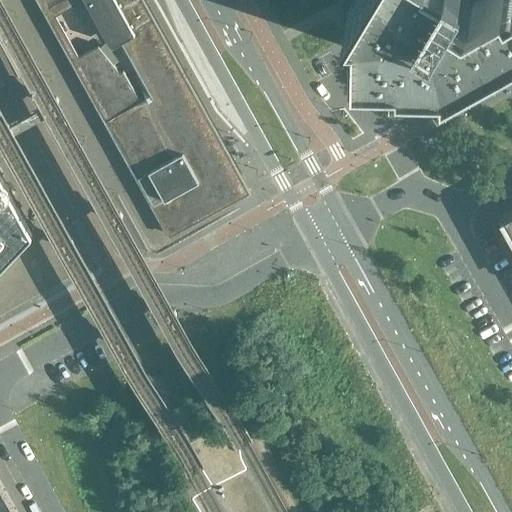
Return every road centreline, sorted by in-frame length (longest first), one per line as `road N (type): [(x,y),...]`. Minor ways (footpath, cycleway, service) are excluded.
road 1 (residential): [(0,379),(141,298),(217,296),(315,242)]
road 2 (secondary): [(502,511),(345,224)]
road 3 (secondary): [(315,242),(463,511)]
road 4 (secondary): [(179,0),(315,242)]
road 5 (secondary): [(345,224),(213,0)]
road 6 (residential): [(461,209),(459,232),(511,323)]
road 7 (residential): [(345,224),(422,191),(461,209)]
